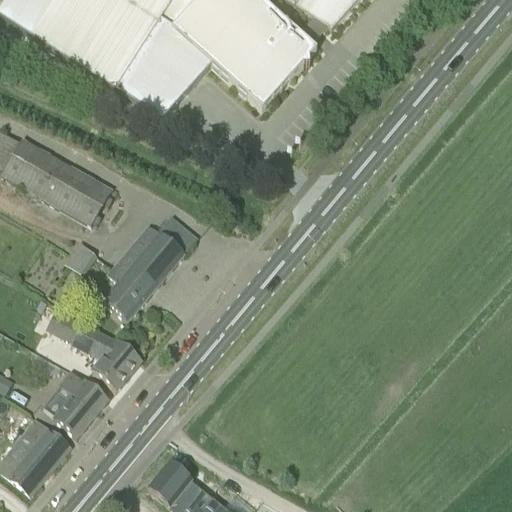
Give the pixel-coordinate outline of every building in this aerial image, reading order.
[(8,0),(0,13),(0,24),(29,43),(116,98),(160,128),(209,72),(261,119),(302,73),(308,73),(308,66),(316,58),(306,49),(323,30),(331,35),(362,0),(8,0)] [(1,181),(91,231),(110,197),(20,146),(1,181)] [(101,308),(126,330),(183,262),(196,247),(170,225),(157,240),(148,233),(107,281),(117,290),(101,308)] [(63,270),(84,283),(98,261),(77,248),(63,270)] [(34,300),(26,312),(37,319),(44,307),(34,300)] [(115,399),(140,369),(119,351),(66,323),(55,343),(100,367),(91,378),(115,399)] [(52,427),(76,446),(108,408),(84,388),(83,389),(70,378),(41,413),(54,424),(52,427)] [(0,469),(0,477),(29,502),(69,455),(35,427),(0,469)] [(146,496),(165,511),(207,511),(211,507),(190,491),(191,490),(183,482),(168,470),(165,473),(162,474),(159,478),(159,481),(152,489),(153,489),(154,488),(156,489),(150,497),(148,496),(149,494),(148,493),(146,496)]
